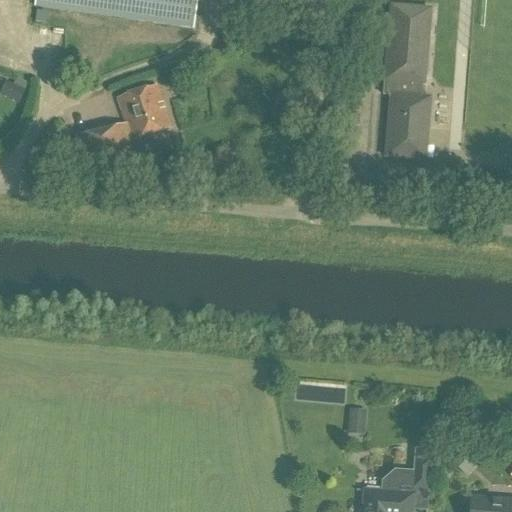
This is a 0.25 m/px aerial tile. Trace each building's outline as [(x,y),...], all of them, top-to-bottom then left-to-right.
[(192,30),(196,0),(34,0),(34,8),(192,30)] [(422,87),(429,11),(389,8),(381,97),(389,97),(383,159),(423,162),(424,145),(417,145),(418,133),(422,133),(425,102),(422,99),(418,98),(419,86),(422,87)] [(110,58),(150,58),(151,41),(110,41),(110,58)] [(6,82),(0,94),(0,97),(18,106),(25,91),(24,91),(13,86),(6,82)] [(87,185),(136,173),(128,143),(170,130),(156,87),(117,100),(126,126),(75,139),(87,185)] [(358,118),(351,117),(334,116),(333,126),(350,127),(357,128),(358,118)] [(347,148),(348,149),(351,149),(352,138),(349,138),(332,136),(328,136),(327,147),(347,148)] [(321,175),(344,177),(346,161),(322,159),(321,175)] [(348,410),(346,436),(364,437),(366,411),(348,410)] [(427,491),(429,463),(430,451),(416,450),(415,462),(413,490),(427,491)] [(412,511),(413,496),(364,492),(362,511),(361,511),(359,511),(358,511),(412,511)] [(511,511),(511,503),(471,501),(470,511),(511,511)]
